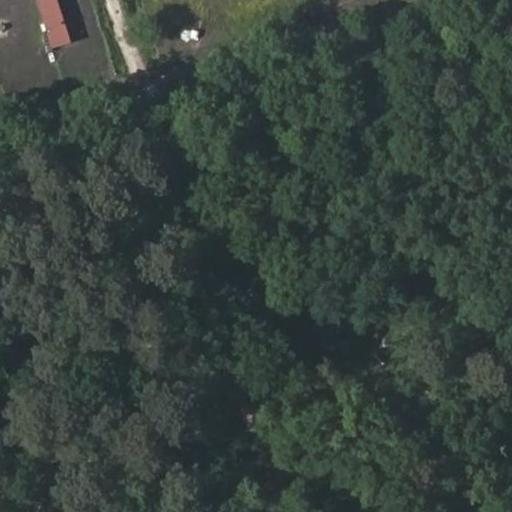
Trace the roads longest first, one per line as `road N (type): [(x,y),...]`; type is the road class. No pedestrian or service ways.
road 1 (track): [(305,511),(144,0)]
road 2 (track): [(492,0),(172,77),(0,130)]
